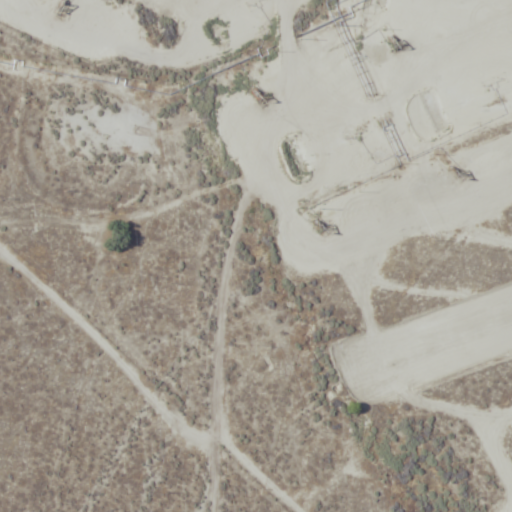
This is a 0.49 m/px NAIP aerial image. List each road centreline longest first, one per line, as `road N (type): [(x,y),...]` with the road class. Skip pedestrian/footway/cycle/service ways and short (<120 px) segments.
road 1 (residential): [(212,511),(223,305),(246,186),(302,124),(379,0)]
road 2 (residential): [(421,511),(393,452),(298,306),(263,206),(246,186)]
road 3 (residential): [(223,305),(325,213),(511,111)]
